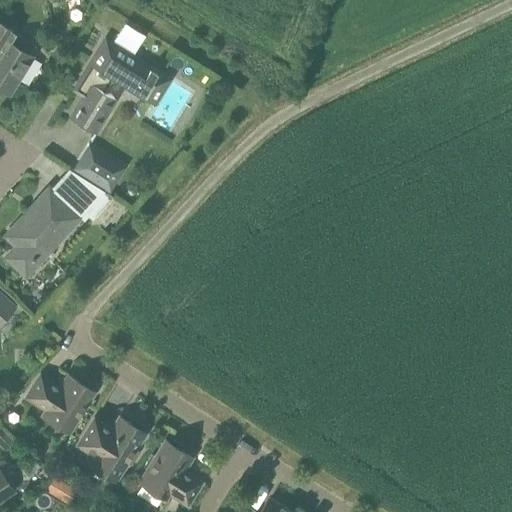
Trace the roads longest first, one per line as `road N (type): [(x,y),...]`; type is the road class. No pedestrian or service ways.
road 1 (unclassified): [(80,323),(270,125),(511,4)]
road 2 (residential): [(246,453),(98,357),(80,323)]
